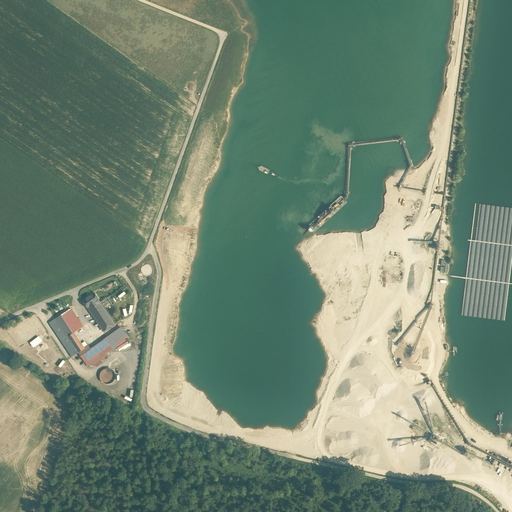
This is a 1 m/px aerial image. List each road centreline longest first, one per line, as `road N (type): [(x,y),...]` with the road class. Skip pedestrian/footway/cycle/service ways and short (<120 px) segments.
road 1 (track): [(149,247),(159,273),(142,396),(147,410),(218,439),(464,488),(498,511)]
road 2 (track): [(149,247),(226,33)]
road 3 (track): [(0,321),(134,264),(149,247)]
